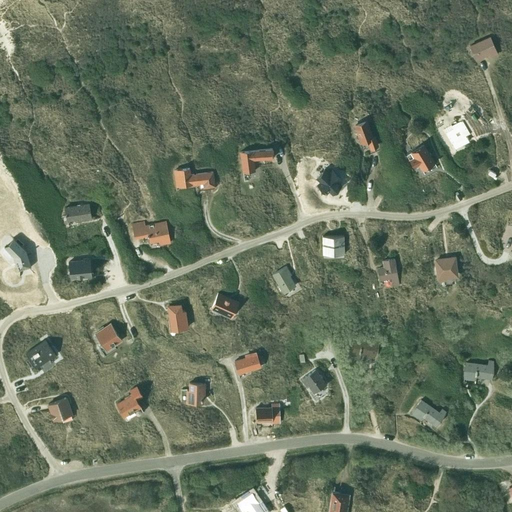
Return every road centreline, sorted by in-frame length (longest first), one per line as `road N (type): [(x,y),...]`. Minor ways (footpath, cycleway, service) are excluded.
road 1 (residential): [(0,330),(16,314),(159,279),(315,217),(420,216),(511,185)]
road 2 (unclassified): [(511,461),(457,463),(346,437),(171,461)]
road 3 (residential): [(57,481),(0,364)]
